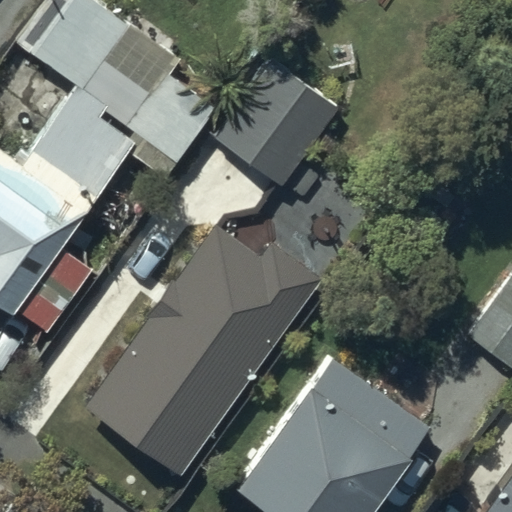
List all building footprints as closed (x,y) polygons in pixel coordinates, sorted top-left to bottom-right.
[(0,146),(0,316),(4,320),(10,312),(39,334),(87,269),(57,246),(126,154),(161,181),(214,110),(164,73),(172,62),(89,0),(42,0),(11,42),(70,86),(25,147),(18,142),(10,154),(0,146)] [(269,59),(209,138),(274,188),(334,109),(269,59)] [(211,216),(83,392),(174,457),(309,270),(266,240),(259,250),(211,216)] [(511,269),(464,335),(510,370),(511,368),(511,269)] [(329,358),(230,492),(255,511),(371,511),(430,433),(329,358)] [(511,511),(511,464),(476,511),(511,511)]
